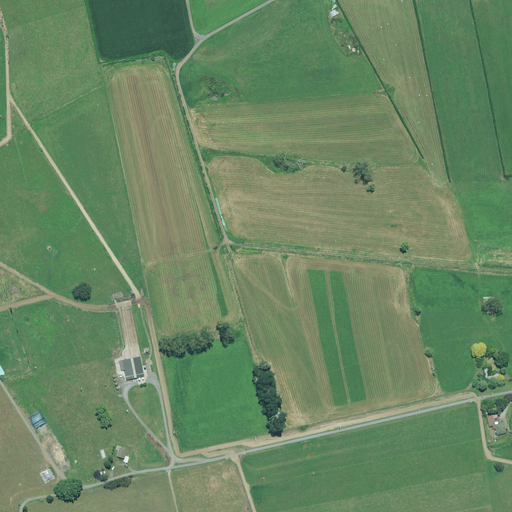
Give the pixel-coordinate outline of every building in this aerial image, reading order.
[(122,379),(138,375),(134,355),(117,359),(122,379)] [(491,367),(484,368),(486,381),(499,379),(499,373),(492,374),(491,367)] [(495,425),(495,422),(493,416),(487,417),(489,427),(493,426),(494,429),(496,429),(495,425)] [(495,425),(496,429),(497,435),(506,433),(505,429),(506,428),(505,422),(502,423),(501,421),(495,422),(495,425)] [(126,449),(120,448),(117,457),(125,459),(124,462),(128,463),(129,457),(124,456),(126,449)]
